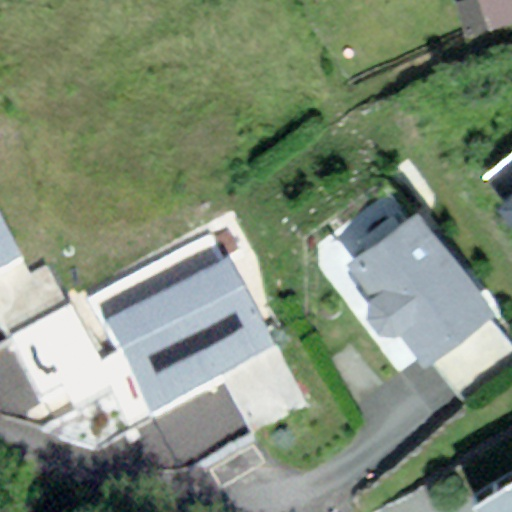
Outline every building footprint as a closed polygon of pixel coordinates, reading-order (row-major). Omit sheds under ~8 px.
[(511,22),(511,0),(477,0),(464,4),(473,34),(511,22)] [(511,139),(488,154),(500,174),(511,166),(511,139)] [(491,317),(417,218),(356,264),(383,300),(372,308),(394,338),(401,333),(425,366),(491,317)] [(0,267),(19,258),(0,220),(0,267)] [(270,343),(229,265),(115,323),(156,402),(270,343)] [(67,306),(46,267),(0,291),(0,318),(10,337),(67,306)] [(97,358),(67,306),(10,337),(39,391),(97,358)] [(511,364),(511,349),(495,328),(441,370),(465,401),(511,364)] [(163,407),(183,448),(252,415),(232,374),(163,407)] [(511,511),(511,490),(478,511),(511,511)]
